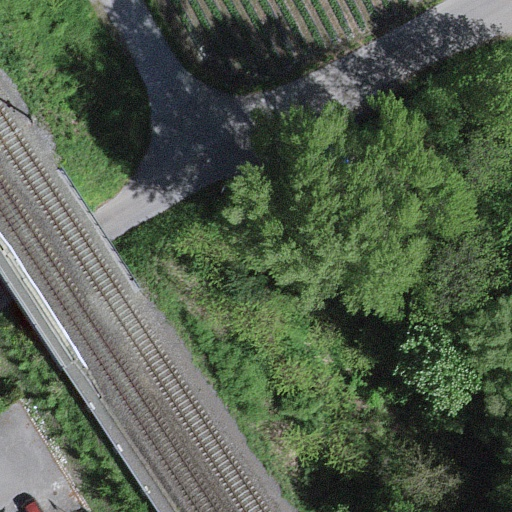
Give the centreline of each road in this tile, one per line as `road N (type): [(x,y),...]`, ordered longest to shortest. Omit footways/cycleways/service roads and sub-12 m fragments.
road 1 (unclassified): [(494,0),(202,156)]
road 2 (unclassified): [(202,156),(0,279)]
road 3 (unclassified): [(119,0),(202,156)]
